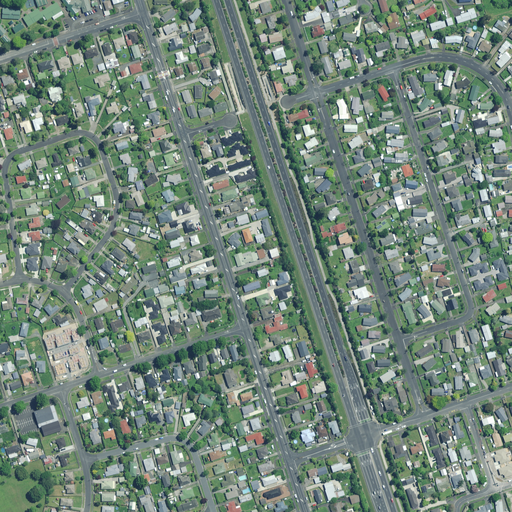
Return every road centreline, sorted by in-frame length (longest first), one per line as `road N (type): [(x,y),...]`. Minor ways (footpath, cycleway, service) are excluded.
road 1 (primary): [(359,438),(216,0)]
road 2 (primary): [(228,0),(370,434)]
road 3 (residential): [(20,281),(6,163),(14,153),(88,133),(100,144),(116,210),(63,292)]
road 4 (residential): [(398,340),(463,319),(471,308),(392,68)]
road 5 (residential): [(398,340),(316,92)]
road 6 (tertiary): [(245,327),(182,135)]
road 7 (residential): [(213,511),(187,442),(169,438),(84,459)]
road 8 (unclassified): [(100,374),(245,327)]
road 9 (residential): [(0,59),(143,13)]
road 10 (residential): [(392,68),(424,58),(462,60),(493,79),(511,112)]
road 11 (tertiary): [(289,461),(245,327)]
road 12 (tertiary): [(182,135),(143,13)]
